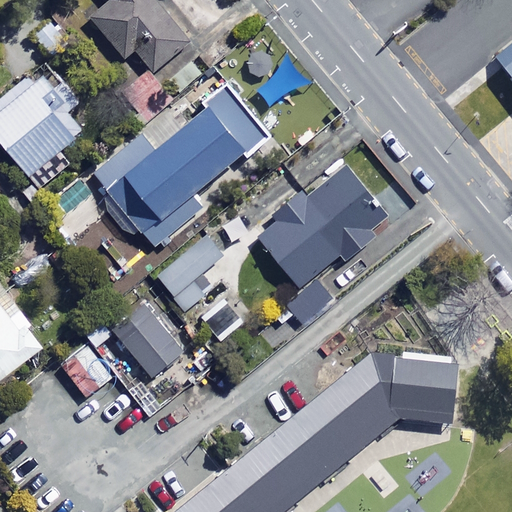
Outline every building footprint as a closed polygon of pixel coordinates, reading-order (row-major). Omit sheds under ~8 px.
[(153,74),(197,39),(165,0),(109,0),(113,5),(91,22),(124,62),(136,52),(153,74)] [(234,27),(244,39),(268,19),(258,7),(234,27)] [(511,39),(492,56),(511,80),(511,39)] [(80,104),(52,71),(23,97),(16,89),(0,102),(0,142),(31,178),(83,133),(67,115),(80,104)] [(270,137),(233,93),(191,128),(175,108),(94,175),(155,249),(199,213),(191,202),(270,137)] [(391,225),(347,168),(311,197),(307,193),(256,233),(300,289),(341,256),(345,261),(391,225)] [(90,197),(77,180),(54,199),(66,215),(90,197)] [(224,254),(204,233),(156,276),(187,311),(214,287),(202,274),(224,254)] [(242,324),(224,302),(201,321),(219,343),(242,324)] [(150,308),(116,338),(153,379),(187,349),(150,308)] [(0,377),(36,351),(9,315),(2,321),(0,317),(0,377)] [(111,337),(100,320),(82,331),(93,349),(111,337)] [(112,380),(89,349),(62,369),(85,400),(112,380)] [(455,358),(374,350),(172,511),(278,511),(396,418),(449,423),(455,358)]
